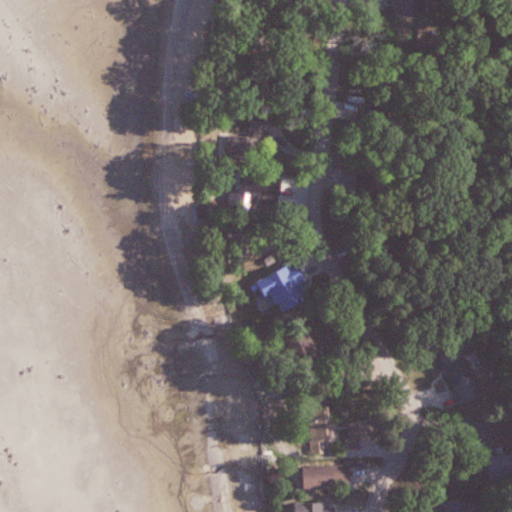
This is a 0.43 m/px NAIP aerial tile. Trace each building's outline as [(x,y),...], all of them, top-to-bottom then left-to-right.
[(233,149),(262,153),(266,122),(252,120),(250,137),(235,135),(233,149)] [(284,174),(242,174),(242,192),(284,192),(284,174)] [(459,402),(482,395),(469,355),(479,352),(474,335),(440,345),(459,402)] [(311,412),(311,454),(324,454),(323,440),(332,439),(332,412),(311,412)] [(511,468),(511,454),(485,454),(485,468),(511,468)] [(307,488),(353,487),(352,466),(306,466),(307,488)] [(446,511),(480,511),(480,501),(446,503),(446,511)] [(326,511),(327,503),(294,503),(293,511),(326,511)]
